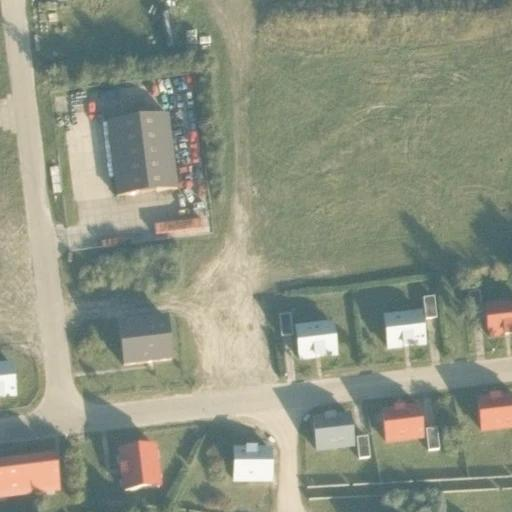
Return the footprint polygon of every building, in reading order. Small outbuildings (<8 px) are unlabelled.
[(68,38),(68,49),(92,48),(91,37),(68,38)] [(177,190),(167,115),(106,123),(115,197),(177,190)] [(478,293),(467,294),(469,314),(480,313),(478,293)] [(433,298),(422,299),(424,321),(435,319),(433,298)] [(511,336),(511,300),(483,304),(487,340),(511,336)] [(424,347),(420,311),(381,316),(386,352),(424,347)] [(280,337),(291,336),(289,315),(277,316),(280,337)] [(172,363),(166,317),(117,324),(123,370),(172,363)] [(336,358),(332,323),(293,327),(297,362),(336,358)] [(0,400),(14,399),(11,363),(0,364),(0,400)] [(511,429),(511,394),(475,399),(479,434),(511,429)] [(422,440),(418,405),(380,410),(384,445),(422,440)] [(353,449),(349,413),(310,418),(314,454),(353,449)] [(438,451),(436,429),(424,430),(427,452),(438,451)] [(368,459),(366,437),(355,438),(357,460),(368,459)] [(160,489),(155,446),(116,450),(121,493),(160,489)] [(271,448),(232,448),(231,484),(271,484),(271,448)] [(0,498),(59,491),(54,456),(0,463),(0,498)]
